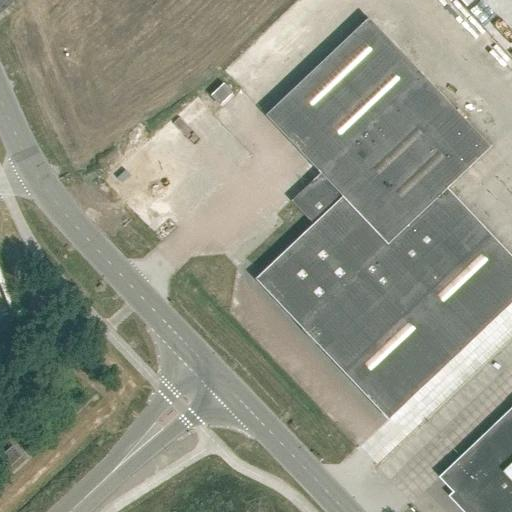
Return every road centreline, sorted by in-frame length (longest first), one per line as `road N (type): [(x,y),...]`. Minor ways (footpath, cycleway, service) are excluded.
road 1 (tertiary): [(214,374),(72,224),(31,168),(0,101)]
road 2 (tertiary): [(68,511),(214,374)]
road 3 (tertiary): [(344,511),(214,374)]
road 4 (unknown): [(379,511),(431,450),(511,380)]
